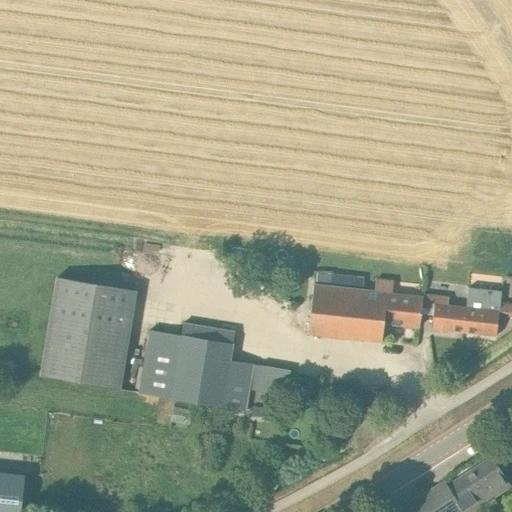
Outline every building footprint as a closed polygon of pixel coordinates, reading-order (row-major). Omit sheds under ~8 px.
[(315,272),(309,334),(382,341),(384,323),(420,327),(422,307),(434,308),(431,329),(453,331),(495,336),(497,316),(498,316),(511,316),(511,304),(499,303),(501,291),(468,288),(466,307),(448,305),(449,297),(423,294),(421,294),(421,296),(392,293),(393,287),(394,280),(385,279),(376,278),(374,291),(348,288),(349,275),(333,274),(315,272)] [(40,376),(120,389),(136,290),(57,277),(40,376)] [(139,393),(162,396),(246,410),(249,389),(286,395),(291,370),(230,360),(234,332),(183,323),(181,336),(150,331),(139,393)] [(252,406),(251,415),(263,417),(264,408),(252,406)] [(443,482),(396,511),(469,511),(509,487),(491,458),(446,487),(443,482)] [(0,472),(0,511),(20,511),(24,475),(22,475),(0,472)]
